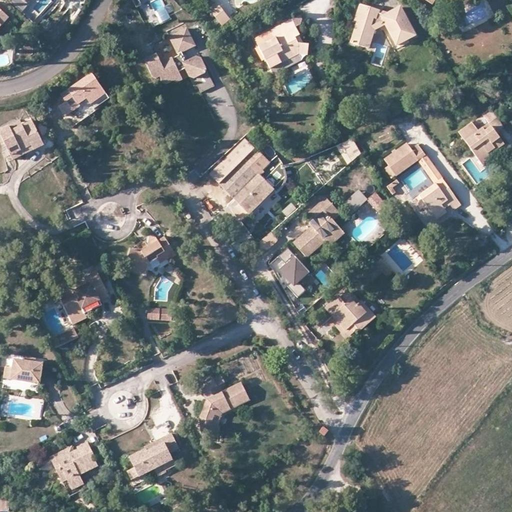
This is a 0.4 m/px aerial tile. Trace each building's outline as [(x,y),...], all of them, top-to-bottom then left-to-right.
[(141,0),(133,0),(138,8),(143,6),(141,0)] [(229,20),(216,3),(208,9),(221,27),(229,20)] [(383,21),(382,18),(375,16),(377,11),(360,6),(354,22),(357,22),(350,44),(364,48),(370,28),(383,21)] [(389,15),(382,18),(383,21),(386,27),(396,46),(414,37),(399,9),(389,15)] [(0,30),(10,20),(0,10),(0,30)] [(300,26),(302,20),(300,16),(292,20),(296,28),(300,26)] [(309,46),(304,45),(297,44),(295,40),(300,37),(296,28),(292,20),(271,31),(275,38),(265,44),(259,46),(271,70),(300,55),(307,56),(309,46)] [(386,27),(383,21),(370,28),(364,48),(369,50),(375,32),(386,27)] [(170,38),(179,55),(182,53),(196,46),(187,29),(170,38)] [(275,38),(271,31),(261,36),(265,44),(275,38)] [(265,44),(261,36),(255,39),(259,46),(265,44)] [(157,55),(145,61),(153,77),(157,79),(160,77),(164,85),(167,85),(174,82),(178,83),(183,81),(179,71),(186,68),(189,77),(195,79),(206,73),(207,69),(202,59),(197,56),(187,62),(182,53),(179,55),(163,64),(157,55)] [(306,61),(307,56),(300,55),(271,70),(274,77),(306,61)] [(215,86),(207,69),(206,73),(195,79),(199,87),(202,93),(215,86)] [(72,97),(65,102),(79,122),(110,101),(91,75),(69,91),(72,97)] [(61,96),(65,102),(72,97),(69,91),(61,96)] [(79,122),(65,102),(58,107),(72,127),(79,122)] [(471,123),(458,133),(483,166),(493,157),(491,154),(503,145),(496,134),(503,128),(490,110),(482,115),(490,127),(484,131),(482,128),(478,131),(471,123)] [(13,133),(24,128),(21,122),(10,128),(13,133)] [(25,131),(24,128),(13,133),(10,128),(0,132),(0,134),(13,162),(24,157),(22,152),(42,142),(34,126),(25,131)] [(220,185),(255,149),(246,140),(211,175),(220,185)] [(355,159),(360,155),(351,140),(346,143),(355,159)] [(22,152),(24,157),(45,147),(42,142),(22,152)] [(418,161),(424,170),(431,166),(417,147),(411,151),(407,145),(385,161),(389,167),(397,177),(418,161)] [(220,185),(235,199),(259,174),(269,164),(255,149),(220,185)] [(424,170),(436,185),(442,180),(431,166),(424,170)] [(393,180),(397,177),(389,167),(385,170),(393,180)] [(187,176),(193,184),(201,179),(195,170),(187,176)] [(259,174),(235,199),(250,214),(250,215),(274,190),(259,174)] [(419,197),(426,207),(435,218),(445,211),(442,207),(449,203),(451,206),(455,211),(461,206),(442,180),(436,185),(419,197)] [(367,202),(358,192),(343,205),(352,215),(367,202)] [(376,194),(367,202),(386,224),(395,216),(376,194)] [(421,211),(426,207),(419,197),(414,201),(421,211)] [(250,214),(235,199),(229,205),(242,222),(250,214)] [(325,242),(340,229),(333,222),(340,216),(326,199),(308,215),(313,221),(309,225),(311,228),(294,244),(307,259),(325,242)] [(445,211),(435,218),(437,221),(447,215),(445,211)] [(344,235),(340,229),(325,242),(329,248),(344,235)] [(272,235),(259,247),(261,251),(268,250),(277,242),(272,235)] [(142,253),(132,250),(126,270),(145,275),(148,265),(158,259),(161,264),(169,259),(170,260),(177,256),(165,238),(158,242),(156,239),(149,244),(151,247),(142,253)] [(289,251),(279,258),(287,268),(280,274),(291,287),(288,289),(298,300),(306,293),(300,286),(311,277),(289,251)] [(381,270),(383,273),(388,278),(393,274),(381,261),(363,276),(368,281),(381,270)] [(370,285),(383,273),(381,270),(368,281),(370,285)] [(91,283),(61,298),(71,318),(84,311),(86,313),(102,305),(100,300),(109,296),(97,273),(89,277),(91,283)] [(341,321),(339,322),(351,337),(357,332),(359,334),(376,319),(362,302),(359,304),(349,292),(340,300),(338,298),(329,305),(341,321)] [(337,324),(339,322),(341,321),(329,305),(325,309),(337,324)] [(161,320),(161,310),(149,309),(149,320),(161,320)] [(173,321),(173,310),(161,310),(161,320),(173,321)] [(71,318),(74,324),(88,318),(86,313),(84,311),(71,318)] [(351,337),(339,322),(337,324),(334,326),(347,341),(351,337)] [(58,351),(80,341),(75,331),(54,340),(58,351)] [(14,368),(12,379),(40,383),(42,364),(15,360),(14,368)] [(5,378),(12,379),(14,368),(7,367),(5,378)] [(208,391),(216,387),(218,387),(214,379),(201,385),(204,393),(208,391)] [(242,384),(219,394),(211,398),(208,400),(201,418),(203,435),(212,434),(211,422),(215,414),(222,417),(223,413),(250,400),(242,384)] [(219,394),(216,387),(208,391),(211,398),(219,394)] [(219,424),(222,417),(215,414),(211,422),(212,434),(220,433),(219,424)] [(155,469),(173,460),(170,454),(180,449),(172,434),(145,447),(147,449),(130,457),(136,468),(140,477),(155,469)] [(65,456),(63,452),(50,458),(62,483),(66,480),(71,489),(82,484),(78,475),(96,466),(92,457),(94,456),(87,443),(77,448),(77,450),(73,452),(65,456)] [(71,448),(63,452),(65,456),(73,452),(71,448)] [(177,468),(173,460),(155,469),(158,477),(177,468)] [(140,477),(136,468),(128,472),(132,481),(140,477)] [(66,480),(62,483),(69,497),(87,488),(82,484),(71,489),(66,480)] [(0,511),(9,511),(9,502),(0,499),(0,511)]
